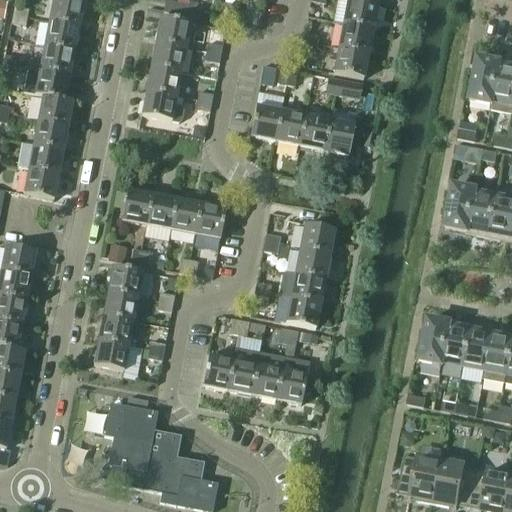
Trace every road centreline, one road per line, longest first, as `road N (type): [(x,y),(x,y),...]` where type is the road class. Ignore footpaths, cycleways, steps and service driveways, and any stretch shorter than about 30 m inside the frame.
road 1 (residential): [(263,511),(261,478),(175,415),(165,393),(178,319),(188,305),(232,294),(243,281),(260,203),(214,143),(230,63),(290,38),(297,0)]
road 2 (residential): [(26,495),(125,0)]
